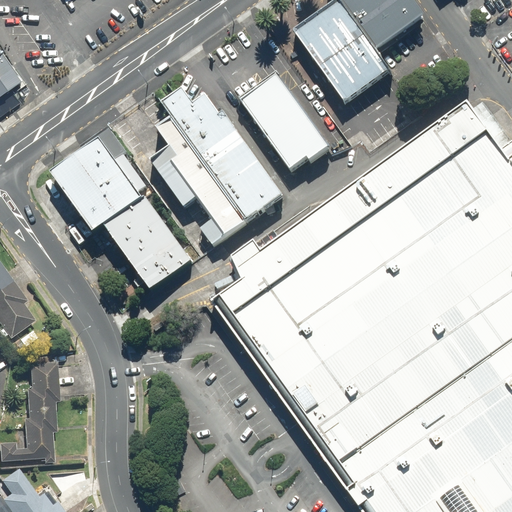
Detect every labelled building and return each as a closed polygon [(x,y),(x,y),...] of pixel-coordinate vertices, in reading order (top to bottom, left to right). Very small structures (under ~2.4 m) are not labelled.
[(339,0),(341,2),(378,53),(426,19),(411,0),(339,0)] [(378,53),(341,2),(295,35),(345,105),(392,72),(378,53)] [(0,92),(21,78),(0,49),(0,92)] [(330,146),(278,75),(242,101),(293,173),(330,146)] [(165,105),(249,221),(284,196),(226,114),(222,117),(207,97),(195,105),(185,91),(165,105)] [(318,435),(372,511),(511,511),(511,139),(482,96),(236,268),(248,285),(223,302),(318,435)] [(227,236),(249,221),(175,118),(158,130),(180,160),(175,163),(227,236)] [(190,265),(102,141),(53,176),(96,236),(107,228),(153,292),(190,265)] [(0,326),(10,341),(34,324),(22,307),(26,303),(0,266),(0,326)] [(32,332),(17,341),(23,350),(38,341),(32,332)] [(58,405),(55,365),(28,367),(29,390),(25,391),(27,420),(23,421),(25,451),(15,452),(14,444),(0,445),(0,463),(0,464),(43,461),(44,464),(53,464),(51,435),(55,435),(53,406),(58,405)] [(61,511),(55,503),(50,507),(42,495),(37,499),(17,471),(0,482),(0,483),(9,496),(2,502),(0,499),(0,511),(61,511)]
